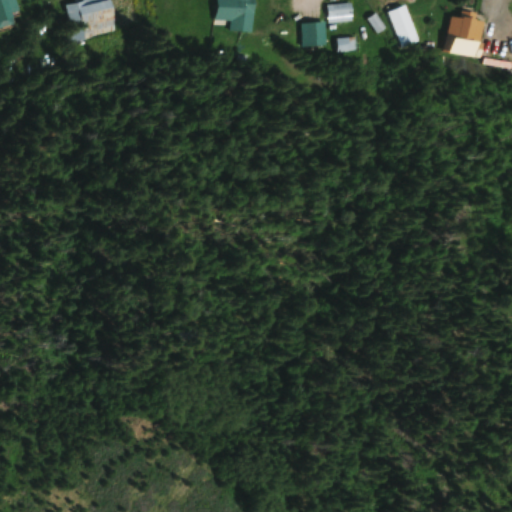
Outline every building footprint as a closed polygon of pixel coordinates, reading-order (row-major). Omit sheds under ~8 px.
[(18,12),(14,0),(0,0),(0,28),(14,25),(11,14),(18,12)] [(73,0),(65,1),(72,38),(115,30),(109,0),(73,0)] [(114,0),(115,24),(133,24),(133,0),(114,0)] [(229,31),(252,32),(253,0),(215,0),(215,21),(230,22),(229,31)] [(351,22),(350,4),(325,6),(327,24),(351,22)] [(406,11),(405,6),(386,13),(399,48),(421,40),(410,10),(406,11)] [(508,55),(509,38),(499,38),(500,25),(473,24),(474,16),(455,14),(454,20),(438,19),(438,33),(447,34),(446,39),(438,38),(437,52),(508,55)] [(300,24),(300,47),(323,47),(323,24),(300,24)] [(352,39),(335,39),(335,52),(352,52),(352,39)]
